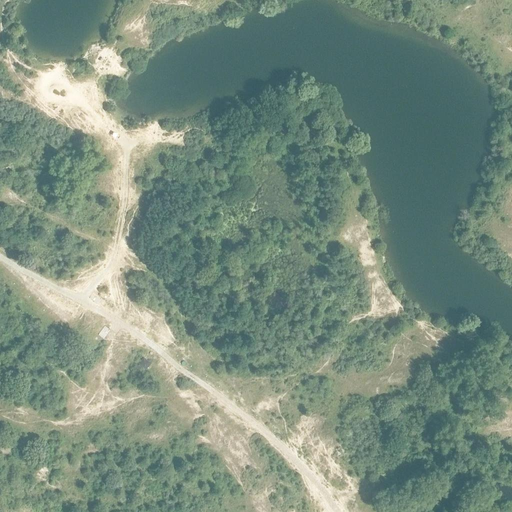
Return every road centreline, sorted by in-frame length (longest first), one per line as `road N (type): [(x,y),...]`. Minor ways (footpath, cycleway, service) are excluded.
road 1 (track): [(339,511),(271,435),(156,347),(0,249)]
road 2 (track): [(76,299),(108,264),(119,222),(124,155),(92,107)]
